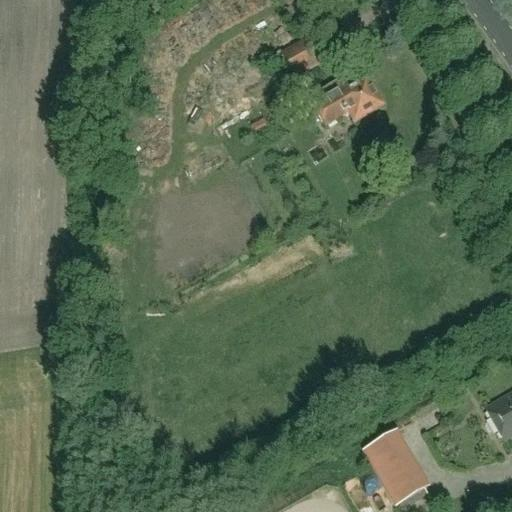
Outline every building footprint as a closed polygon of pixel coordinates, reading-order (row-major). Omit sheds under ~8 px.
[(313,35),(280,53),(296,78),(329,58),(313,35)] [(338,82),(308,100),(324,127),(349,112),(355,122),(382,107),(365,78),(343,91),(338,82)] [(511,393),(485,410),(504,443),(511,438),(511,393)] [(364,445),(397,505),(433,485),(399,426),(364,445)] [(322,504),(326,511),(363,511),(350,488),(322,504)]
